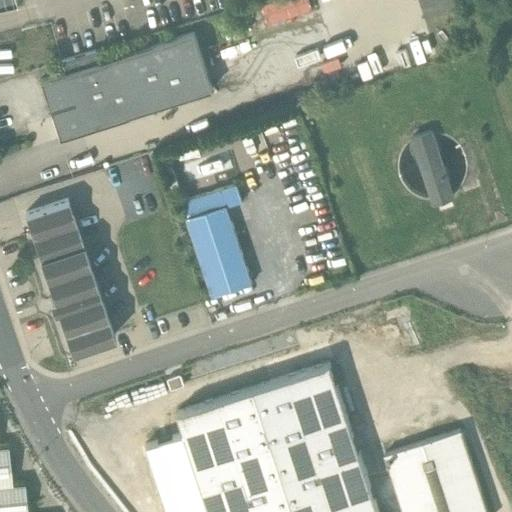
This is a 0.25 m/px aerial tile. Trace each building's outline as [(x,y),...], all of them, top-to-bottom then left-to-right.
[(65,75),(40,83),(59,141),(212,91),(193,33),(99,64),(65,75)] [(95,53),(61,64),(65,75),(99,64),(95,53)] [(452,198),(430,131),(412,137),(433,204),(452,198)] [(235,185),(181,203),(212,297),(251,284),(226,207),(241,202),(235,185)] [(67,200),(25,214),(39,257),(82,243),(67,200)] [(82,243),(39,257),(53,298),(49,300),(51,305),(53,311),(57,310),(71,351),(114,337),(82,243)] [(405,306),(382,315),(386,324),(408,315),(405,306)] [(377,511),(329,363),(177,413),(209,511),(377,511)] [(180,376),(166,381),(170,392),(184,388),(180,376)] [(487,511),(460,430),(384,455),(403,511),(487,511)] [(7,446),(0,446),(0,511),(26,511),(24,484),(11,485),(7,446)]
